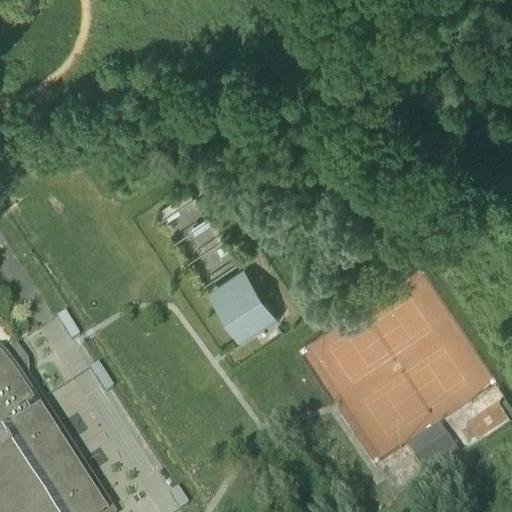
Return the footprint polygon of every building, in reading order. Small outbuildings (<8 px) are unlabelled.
[(164,213),(209,281),(242,260),(197,192),(164,213)] [(247,274),(212,297),(240,339),(275,316),(247,274)] [(57,321),(71,343),(78,338),(64,316),(57,321)] [(32,408),(0,358),(0,511),(105,511),(42,412),(37,416),(32,408)] [(112,392),(97,368),(90,372),(106,397),(112,392)] [(414,460),(425,477),(459,454),(447,437),(414,460)] [(177,492),(170,497),(180,511),(187,507),(177,492)]
